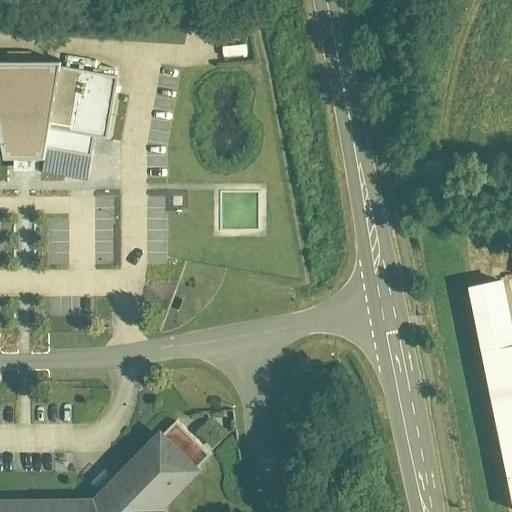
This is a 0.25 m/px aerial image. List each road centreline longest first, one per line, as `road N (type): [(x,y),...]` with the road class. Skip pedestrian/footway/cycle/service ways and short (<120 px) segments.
road 1 (residential): [(386,312),(127,365),(0,366)]
road 2 (secondary): [(386,312),(324,0)]
road 3 (secondary): [(426,511),(386,312)]
